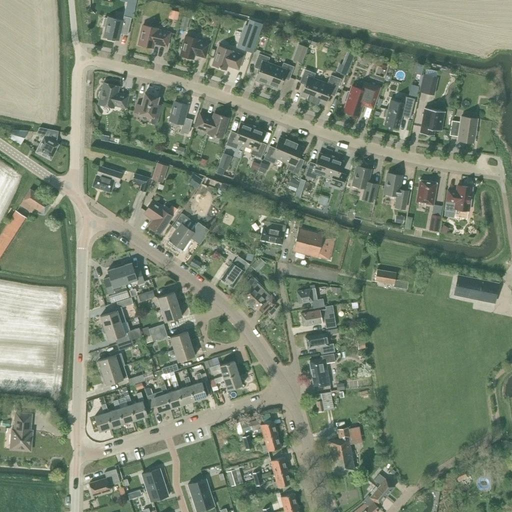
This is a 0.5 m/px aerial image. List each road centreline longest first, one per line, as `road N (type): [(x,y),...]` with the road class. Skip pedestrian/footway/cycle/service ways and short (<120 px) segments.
road 1 (residential): [(81,58),(193,86),(380,151),(494,171)]
road 2 (unclassified): [(286,393),(238,319),(209,293),(115,227),(93,225)]
road 3 (tertiary): [(80,454),(81,254),(93,225)]
road 4 (residential): [(286,393),(295,379),(279,268),(332,278)]
road 5 (unclassified): [(69,187),(81,58)]
road 6 (residential): [(166,432),(286,393)]
road 7 (unclassified): [(328,511),(286,393)]
